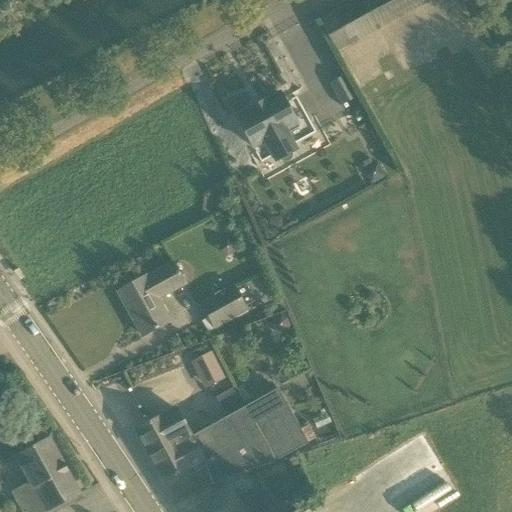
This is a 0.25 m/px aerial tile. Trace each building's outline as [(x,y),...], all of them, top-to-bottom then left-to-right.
[(336,52),(433,0),(356,0),(318,21),(336,52)] [(342,77),(330,85),(343,106),(355,98),(342,77)] [(263,102),(251,108),(247,110),(249,114),(238,121),(237,118),(236,118),(257,158),(260,163),(273,156),(275,162),(295,151),(292,146),(315,133),(296,97),(285,103),(280,94),(268,101),(267,99),(263,102)] [(366,169),(364,176),(369,183),(386,173),(380,164),(378,165),(376,162),(366,169)] [(186,287),(172,262),(118,292),(142,337),(169,322),(158,302),(186,287)] [(209,317),(215,328),(247,311),(234,286),(213,297),(220,311),(209,317)] [(273,319),(270,326),(272,332),(279,335),(286,333),(289,325),(287,319),(280,316),(273,319)] [(189,359),(199,376),(207,372),(212,381),(224,375),(209,348),(204,351),(200,345),(191,350),(195,356),(189,359)] [(229,416),(248,406),(237,387),(218,397),(229,416)] [(176,440),(148,453),(164,481),(203,459),(212,485),(262,468),(306,443),(277,390),(191,438),(178,445),(176,440)] [(191,438),(175,409),(136,431),(148,453),(176,440),(178,445),(191,438)] [(18,440),(25,453),(16,458),(30,484),(13,494),(23,511),(49,511),(80,495),(49,437),(48,438),(40,426),(18,440)] [(395,502),(433,485),(428,474),(391,492),(395,502)] [(233,498),(229,490),(198,509),(200,511),(264,511),(273,506),(259,483),(233,498)]
